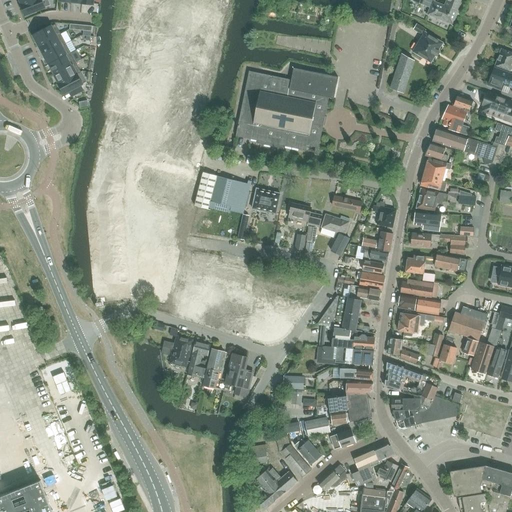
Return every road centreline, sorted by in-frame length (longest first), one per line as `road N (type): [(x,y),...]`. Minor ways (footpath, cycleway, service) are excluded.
road 1 (residential): [(278,356),(328,288),(326,267),(189,240)]
road 2 (residential): [(390,432),(379,375),(405,191)]
road 3 (residential): [(79,340),(137,310),(278,356)]
road 4 (residential): [(405,191),(424,132),(476,52),(497,0)]
road 5 (residential): [(405,191),(205,158)]
road 6 (tertiary): [(161,511),(79,340)]
road 7 (tertiary): [(79,340),(16,185)]
road 8 (residential): [(8,32),(32,86),(69,117),(65,131),(33,149)]
road 9 (residential): [(274,511),(335,454),(390,432)]
